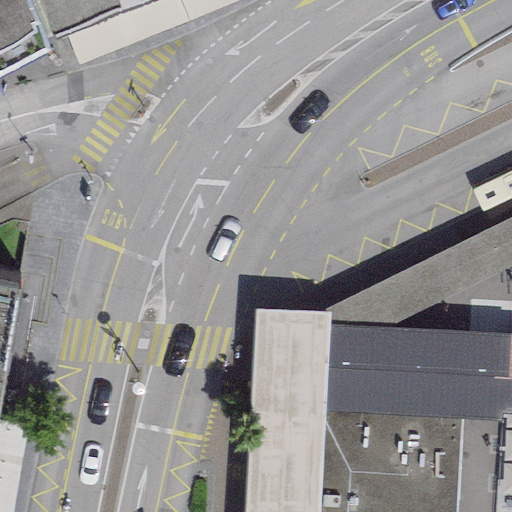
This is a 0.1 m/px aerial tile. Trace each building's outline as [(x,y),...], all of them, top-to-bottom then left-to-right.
[(0,0),(0,40),(46,15),(39,0),(0,0)] [(49,0),(55,30),(126,0),(49,0)] [(511,208),(326,299),(325,314),(394,318),(511,258),(511,208)] [(0,345),(16,256),(0,252),(0,345)] [(314,511),(321,401),(325,314),(326,299),(255,295),(243,511),(314,511)] [(511,323),(394,318),(325,314),(321,401),(463,409),(501,412),(483,401),(511,402),(511,323)] [(457,511),(463,409),(321,401),(314,511),(457,511)] [(496,510),(511,511),(511,402),(483,401),(501,412),(496,510)]
